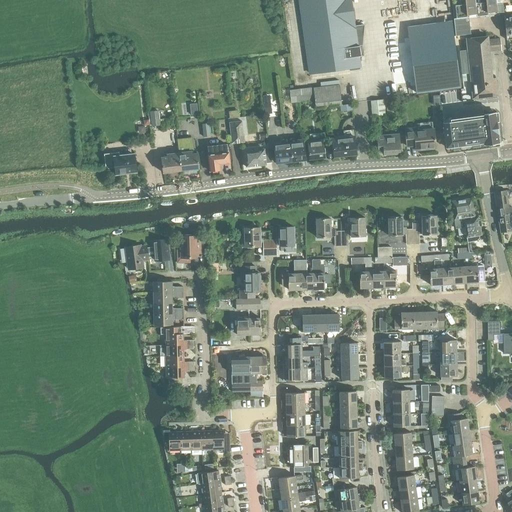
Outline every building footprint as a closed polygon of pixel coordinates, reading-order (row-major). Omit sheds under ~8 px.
[(360,56),(361,56),(360,46),(362,45),(364,24),(355,25),(351,0),(298,0),(309,74),(361,66),(360,56)] [(469,15),(477,14),(476,2),(475,0),(464,0),(465,4),(454,5),(456,18),(453,18),(454,29),(470,28),(469,15)] [(503,3),(497,4),(496,0),(485,0),(486,1),(476,2),(477,14),(477,16),(490,15),(489,13),(497,12),(497,13),(504,12),(503,3)] [(455,36),(471,34),(470,28),(454,29),(455,36)] [(453,31),(408,37),(417,93),(462,86),(453,31)] [(492,78),(489,52),(501,50),(500,38),(488,39),(488,36),(466,38),(467,50),(460,51),(462,74),(470,73),(472,98),(498,96),(496,78),(492,78)] [(325,107),(340,105),(342,105),(340,85),(313,88),(313,87),(289,89),(291,103),(314,100),(315,108),(325,107)] [(372,116),(385,115),(384,99),(370,100),(372,116)] [(229,109),(230,116),(240,115),(239,108),(229,109)] [(159,124),(157,110),(150,111),(152,124),(159,124)] [(446,147),(452,146),(452,145),(458,144),(459,146),(465,145),(465,143),(472,142),(479,142),(479,143),(484,142),(484,144),(488,144),(488,142),(494,142),(495,143),(499,142),(495,112),(484,114),(484,117),(443,122),(444,132),(446,147)] [(231,144),(245,142),(242,120),(229,122),(231,144)] [(203,137),(210,136),(209,123),(202,124),(203,137)] [(435,147),(433,128),(414,130),(414,128),(404,129),(406,146),(415,145),(415,149),(428,148),(429,149),(433,149),(433,148),(435,147)] [(331,138),(333,157),(357,154),(354,131),(344,132),(344,137),(331,138)] [(400,153),(399,134),(376,136),(378,150),(383,150),(383,154),(400,153)] [(177,139),(179,152),(181,171),(200,169),(198,153),(192,153),(192,151),(191,138),(177,139)] [(298,140),(298,142),(290,143),(291,153),(292,153),(293,161),(306,159),(303,139),(298,140)] [(307,142),(309,159),(324,157),(325,157),(324,147),(323,140),(320,140),(307,142)] [(276,163),(293,161),(292,153),(291,153),(290,143),(281,144),(281,142),(274,143),(276,163)] [(208,154),(207,154),(210,172),(220,171),(219,164),(230,163),(229,152),(227,152),(226,145),(208,147),(208,154)] [(244,151),(246,167),(266,165),(266,163),(271,162),(270,151),(264,152),(264,149),(244,151)] [(163,173),(181,171),(179,152),(166,154),(167,156),(161,157),(163,173)] [(115,173),(137,171),(135,155),(114,157),(115,173)] [(506,190),(495,192),(500,232),(511,231),(510,215),(511,214),(511,210),(511,207),(509,207),(506,190)] [(468,247),(468,248),(468,253),(472,253),(475,252),(473,241),(476,241),(477,240),(478,239),(479,238),(479,237),(479,235),(481,235),(478,216),(474,217),(471,197),(462,199),(466,218),(463,219),(466,233),(467,238),(468,247)] [(459,235),(466,233),(463,219),(466,218),(462,199),(451,201),(456,228),(458,228),(459,235)] [(418,229),(412,229),(412,244),(419,243),(419,234),(421,234),(436,234),(436,215),(421,215),(421,227),(418,227),(418,229)] [(406,235),(406,244),(412,244),(412,229),(406,230),(406,228),(402,228),(402,216),(387,216),(388,235),(403,235),(406,235)] [(347,231),(341,231),(341,246),(348,246),(347,236),(365,236),(365,217),(350,218),(350,229),(347,229),(347,231)] [(335,236),(335,246),(341,246),(341,231),(334,231),(334,229),(331,229),(331,218),(316,218),(317,237),(331,237),(335,236)] [(263,247),(263,255),(270,255),(269,240),(263,240),(263,238),(261,238),(260,227),(248,227),(248,226),(241,226),(241,235),(244,235),(244,247),(263,247)] [(276,240),(269,240),(270,255),(276,255),(276,245),(294,245),(294,226),(278,227),(279,238),(275,238),(276,240)] [(177,262),(183,262),(183,257),(195,257),(195,253),(201,252),(200,235),(180,236),(181,249),(177,249),(177,262)] [(167,244),(174,244),(173,239),(167,239),(153,240),(155,260),(169,259),(167,244)] [(142,260),(148,259),(146,245),(140,246),(139,245),(125,247),(128,269),(143,267),(142,260)] [(377,247),(378,257),(383,257),(391,257),(391,247),(377,247)] [(434,260),(434,269),(429,269),(429,276),(430,285),(442,284),(441,268),(441,260),(440,255),(421,256),(421,261),(434,260)] [(392,265),(407,265),(407,257),(392,257),(392,263),(392,265)] [(359,271),(360,288),(372,287),(372,271),(371,263),(371,258),(351,258),(351,264),(365,264),(365,271),(359,271)] [(288,285),(288,290),(300,290),(300,259),(293,259),(293,273),(288,274),(288,272),(281,272),(282,285),(288,285)] [(306,259),(300,259),(300,290),(312,289),(312,273),(306,273),(306,259)] [(311,259),(312,273),(312,289),(324,289),(324,264),(320,264),(319,259),(317,259),(311,259)] [(209,263),(209,272),(218,271),(218,263),(209,263)] [(241,266),(241,276),(244,276),(245,291),(240,291),(240,298),(254,298),(254,291),(260,291),(259,273),(255,273),(255,266),(241,266)] [(477,266),(465,267),(466,283),(478,282),(477,266)] [(453,267),(441,268),(442,284),(454,283),(453,267)] [(466,283),(465,267),(453,267),(454,283),(466,283)] [(384,271),(372,271),(372,287),(384,287),(384,271)] [(396,287),(395,271),(384,271),(384,287),(396,287)] [(153,281),(153,293),(183,292),(183,286),(172,287),(171,281),(153,281)] [(183,292),(153,293),(153,303),(172,303),(172,298),(183,297),(183,292)] [(236,309),(247,309),(247,299),(236,299),(236,309)] [(260,299),(247,299),(247,309),(260,309),(260,299)] [(172,308),(172,303),(153,303),(153,314),(183,314),(183,308),(172,308)] [(437,314),(437,311),(425,312),(425,328),(437,328),(444,328),(443,314),(437,314)] [(394,318),(394,329),(413,328),(413,312),(401,312),(401,318),(394,318)] [(425,312),(413,312),(413,328),(425,328),(425,312)] [(172,319),(183,319),(183,314),(153,314),(154,325),(173,325),(172,319)] [(326,314),(314,315),(314,331),(326,331),(326,314)] [(338,314),(326,314),(326,331),(338,330),(338,314)] [(302,331),(307,331),(314,331),(314,315),(302,315),(302,331)] [(236,318),(237,334),(248,334),(247,318),(236,318)] [(260,318),(247,318),(248,334),(261,334),(260,318)] [(487,320),(488,326),(488,339),(493,339),(493,342),(503,342),(504,353),(511,352),(511,333),(500,334),(500,320),(487,320)] [(160,334),(165,334),(165,345),(194,344),(193,340),(183,340),(183,333),(181,334),(181,326),(167,327),(160,327),(160,334)] [(286,354),(302,354),(301,344),(301,337),(290,337),(290,344),(285,344),(285,348),(286,354)] [(439,340),(439,352),(457,352),(456,339),(439,340)] [(400,341),(383,342),(383,354),(401,353),(400,341)] [(340,343),(340,355),(358,354),(357,343),(340,343)] [(194,349),(194,344),(165,345),(165,347),(160,347),(160,356),(166,355),(166,356),(184,355),(184,349),(194,349)] [(436,364),(440,364),(457,363),(457,352),(439,352),(439,358),(436,358),(436,364)] [(401,359),(401,353),(383,354),(384,366),(405,365),(405,359),(401,359)] [(286,354),(286,366),(307,366),(307,362),(302,362),(302,354),(286,354)] [(358,366),(358,354),(340,355),(341,367),(358,366)] [(184,362),(184,355),(166,356),(166,366),(194,366),(194,361),(184,362)] [(266,356),(261,356),(249,357),(251,391),(251,396),(261,396),(261,391),(262,391),(262,381),(257,381),(256,373),(262,373),(263,374),(267,374),(266,356)] [(232,392),(251,391),(249,357),(238,357),(238,374),(243,374),(244,381),(232,382),(232,392)] [(457,375),(457,363),(440,364),(440,380),(453,380),(452,376),(457,375)] [(408,371),(408,365),(405,365),(384,366),(384,378),(401,377),(401,371),(408,371)] [(184,371),(194,370),(194,366),(166,366),(166,377),(168,377),(168,385),(182,384),(182,377),(184,377),(184,371)] [(307,366),(286,366),(286,372),(283,372),(283,381),(303,380),(307,380),(307,374),(307,366)] [(341,379),(358,378),(358,366),(341,367),(341,379)] [(409,389),(392,390),(392,402),(409,402),(409,389)] [(356,391),(339,391),(340,404),(356,403),(356,391)] [(285,400),(281,400),(281,404),(304,403),(304,392),(285,393),(285,400)] [(392,402),(393,414),(410,414),(409,402),(392,402)] [(281,408),(286,408),(286,415),(305,414),(304,403),(281,404),(281,408)] [(340,404),(340,416),(357,415),(356,403),(340,404)] [(446,415),(448,425),(451,424),(452,432),(469,430),(467,418),(460,419),(459,413),(446,415)] [(281,422),(282,425),(305,425),(305,414),(286,415),(286,422),(281,422)] [(393,426),(410,426),(410,414),(393,414),(393,426)] [(340,428),(357,427),(357,415),(340,416),(340,428)] [(287,436),(305,436),(305,425),(282,425),(282,430),(287,430),(287,436)] [(168,438),(169,450),(180,449),(179,431),(169,432),(169,430),(163,430),(164,438),(168,438)] [(337,445),(338,445),(362,445),(361,441),(357,441),(357,434),(357,430),(338,431),(338,436),(337,436),(337,440),(337,445)] [(471,442),(469,430),(452,432),(454,444),(471,442)] [(190,431),(179,431),(180,449),(191,449),(190,431)] [(201,449),(201,431),(190,431),(191,449),(201,449)] [(212,431),(201,431),(201,449),(212,449),(212,431)] [(223,433),(223,431),(212,431),(212,449),(224,448),(224,452),(230,452),(229,433),(223,433)] [(410,432),(394,433),(395,445),(411,444),(410,432)] [(455,456),(451,457),(452,463),(466,461),(465,455),(472,454),(471,442),(454,444),(455,456)] [(288,445),(289,456),(307,455),(307,444),(288,445)] [(412,456),(411,444),(395,445),(395,457),(412,456)] [(362,449),(362,445),(338,445),(339,456),(358,456),(357,449),(362,449)] [(293,467),(293,466),(308,466),(307,455),(289,456),(289,467),(293,467)] [(362,462),(358,463),(358,456),(339,456),(339,467),(362,466),(362,462)] [(396,470),(413,468),(412,456),(395,457),(396,470)] [(467,467),(466,461),(452,463),(453,469),(457,469),(459,480),(475,478),(475,477),(477,477),(477,471),(475,472),(474,466),(467,467)] [(362,470),(362,466),(339,467),(333,467),(333,478),(332,478),(332,485),(348,482),(348,477),(358,477),(358,470),(362,470)] [(436,479),(434,472),(434,469),(428,470),(428,473),(430,481),(436,479)] [(220,481),(218,470),(201,473),(197,473),(198,484),(202,483),(220,481)] [(283,477),(278,478),(280,489),(296,486),(295,480),(303,479),(302,474),(294,476),(283,477)] [(414,474),(397,477),(399,489),(415,486),(414,474)] [(460,492),(477,490),(475,478),(459,480),(460,492)] [(202,483),(204,494),(221,492),(220,481),(202,483)] [(333,490),(337,489),(339,500),(362,497),(362,493),(357,494),(356,487),(349,488),(348,482),(332,485),(333,490)] [(297,493),(296,486),(280,489),(281,499),(305,496),(304,492),(297,493)] [(399,489),(400,501),(417,498),(415,486),(399,489)] [(479,502),(477,490),(460,492),(462,505),(479,502)] [(204,494),(205,505),(222,503),(221,492),(204,494)] [(298,501),(306,500),(305,496),(281,499),(283,510),(299,508),(298,501)] [(363,500),(362,497),(339,500),(340,511),(344,510),(350,510),(350,511),(364,511),(364,507),(359,507),(358,501),(363,500)] [(401,511),(407,511),(419,510),(417,498),(400,501),(401,511)] [(205,505),(205,511),(223,511),(222,503),(205,505)]
